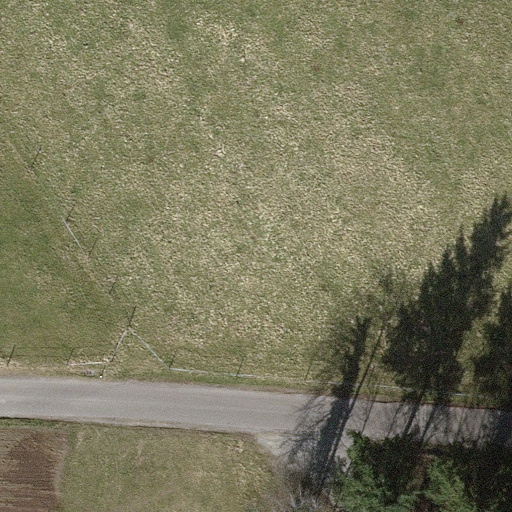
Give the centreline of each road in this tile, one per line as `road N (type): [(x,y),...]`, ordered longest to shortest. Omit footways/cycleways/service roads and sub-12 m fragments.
road 1 (tertiary): [(511,430),(0,397)]
road 2 (track): [(306,415),(391,511)]
